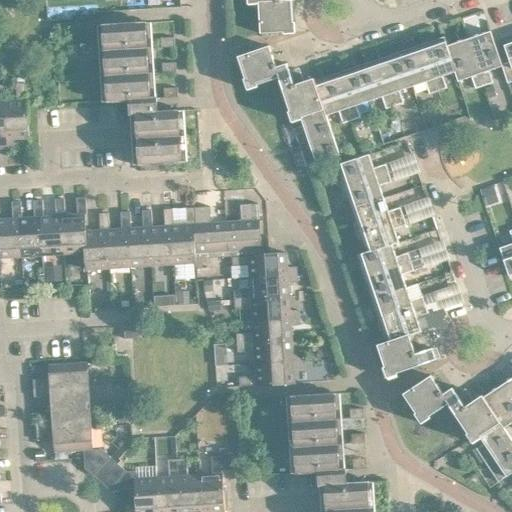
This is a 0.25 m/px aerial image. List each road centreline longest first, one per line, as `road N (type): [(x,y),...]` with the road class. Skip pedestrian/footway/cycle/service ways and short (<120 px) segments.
road 1 (residential): [(0,189),(190,180)]
road 2 (residential): [(18,511),(0,323)]
road 3 (residential): [(424,131),(482,310)]
road 4 (residential): [(508,336),(485,368),(455,356),(450,336),(464,314),(482,310)]
